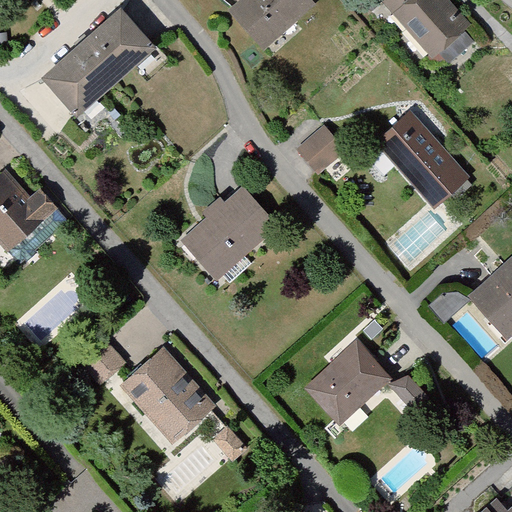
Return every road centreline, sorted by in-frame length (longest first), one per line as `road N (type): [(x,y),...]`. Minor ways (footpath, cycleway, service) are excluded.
road 1 (residential): [(166,0),(214,55),(245,123),(275,164),(511,431)]
road 2 (residential): [(0,114),(349,511)]
road 3 (residential): [(0,387),(110,511)]
